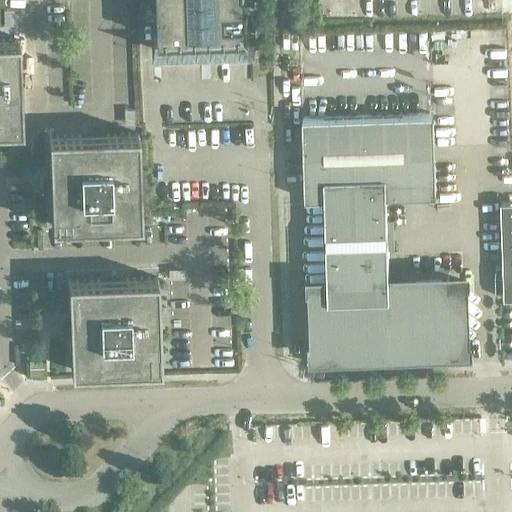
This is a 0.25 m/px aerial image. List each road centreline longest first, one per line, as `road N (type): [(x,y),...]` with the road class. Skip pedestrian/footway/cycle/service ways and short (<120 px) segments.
road 1 (unclassified): [(146,419),(239,402),(511,394)]
road 2 (unclassified): [(0,496),(50,499),(94,485),(146,419)]
road 3 (unclassified): [(0,433),(10,418),(146,419)]
